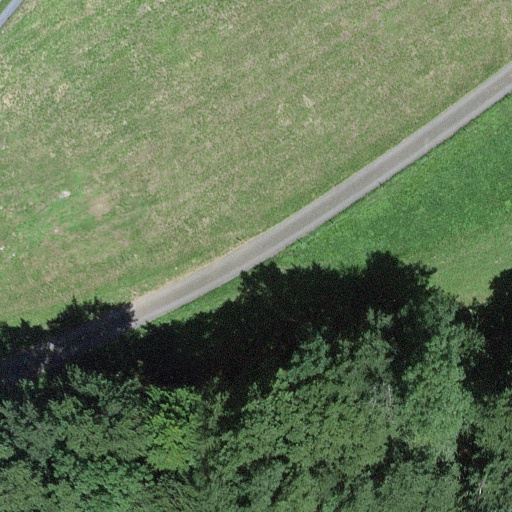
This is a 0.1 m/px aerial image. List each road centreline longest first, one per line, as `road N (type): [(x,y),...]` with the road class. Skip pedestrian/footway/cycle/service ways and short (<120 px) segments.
road 1 (track): [(0,378),(239,261),(511,80)]
road 2 (motorway): [(167,0),(425,511)]
